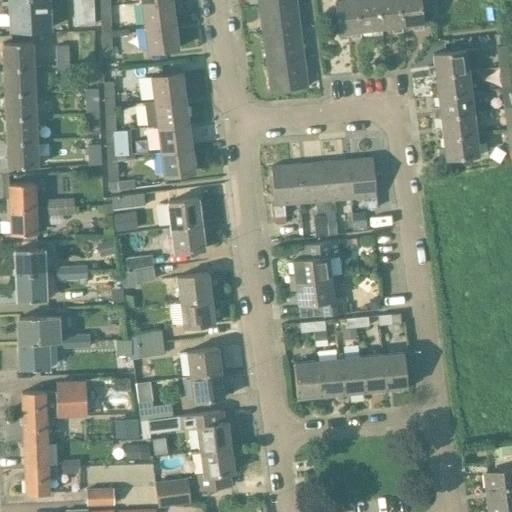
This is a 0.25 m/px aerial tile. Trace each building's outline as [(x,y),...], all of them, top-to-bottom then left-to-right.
[(15,12),(49,10),(48,0),(9,0),(10,6),(14,5),(15,12)] [(73,0),(74,9),(94,8),(93,0),(73,0)] [(145,27),(175,23),(172,0),(156,0),(141,2),(145,27)] [(299,28),(297,10),(295,0),(287,0),(260,4),(264,33),(299,28)] [(334,0),(338,32),(351,31),(351,37),(361,36),(361,29),(360,29),(356,0),(334,0)] [(356,0),(360,29),(361,29),(372,28),(372,35),(382,34),(381,27),(377,0),(356,0)] [(377,0),(381,27),(392,26),(393,32),(403,31),(402,24),(398,0),(377,0)] [(421,0),(398,0),(402,24),(413,23),(413,30),(423,29),(423,22),(424,22),(421,0)] [(101,29),(110,28),(109,1),(99,1),(101,29)] [(94,8),(74,9),(74,24),(95,23),(94,8)] [(49,10),(15,12),(15,13),(10,13),(11,30),(50,28),(49,10)] [(175,23),(145,27),(148,52),(179,48),(175,23)] [(128,30),(111,31),(110,28),(101,29),(102,57),(112,56),(111,36),(128,35),(128,30)] [(303,56),(301,39),(299,28),(264,33),(267,61),(303,56)] [(4,68),(33,67),(32,41),(3,43),(4,68)] [(69,45),(55,46),(56,66),(69,65),(69,45)] [(506,45),(496,46),(498,67),(509,66),(506,45)] [(436,75),(468,71),(476,70),(480,70),(476,48),(465,49),(465,50),(434,54),(435,65),(428,66),(430,76),(436,75)] [(307,85),(305,68),(303,56),(267,61),(271,90),(307,85)] [(57,87),(70,86),(69,65),(56,66),(57,87)] [(501,88),(511,87),(509,66),(498,67),(501,88)] [(33,67),(4,68),(5,92),(34,91),(33,67)] [(471,92),(471,91),(469,81),(477,80),(476,70),(468,71),(436,75),(438,86),(431,87),(432,97),(439,96),(471,92)] [(154,101),(185,97),(182,71),(151,75),(154,101)] [(112,82),(103,82),(103,91),(104,107),(114,106),(113,90),(112,82)] [(503,109),(511,107),(511,93),(511,87),(501,88),(503,109)] [(98,88),(85,89),(86,113),(99,113),(98,88)] [(34,91),(5,92),(6,117),(35,115),(34,91)] [(473,113),(473,112),(472,102),(480,101),(478,91),(471,91),(471,92),(439,96),(440,107),(433,107),(434,118),(441,117),(473,113)] [(154,101),(144,102),(147,127),(158,125),(188,121),(185,97),(154,101)] [(114,106),(104,107),(105,116),(106,132),(115,131),(114,115),(114,106)] [(506,129),(511,128),(511,107),(503,109),(506,129)] [(476,133),(474,122),(482,122),(481,112),(473,112),(473,113),(441,117),(443,127),(436,128),(437,138),(444,137),(476,133)] [(87,134),(99,133),(99,113),(86,113),(87,134)] [(35,115),(6,117),(7,141),(36,140),(35,115)] [(161,150),(191,146),(188,121),(158,125),(161,150)] [(115,131),(106,132),(106,141),(107,157),(116,156),(115,140),(115,131)] [(483,132),(476,133),(444,137),(445,148),(438,149),(439,159),(478,154),(477,143),(484,142),(483,132)] [(36,140),(7,141),(8,166),(37,165),(36,140)] [(102,164),(100,144),(86,145),(88,166),(102,164)] [(191,146),(161,150),(164,175),(195,171),(191,146)] [(116,156),(107,157),(107,165),(108,190),(118,190),(118,189),(117,165),(116,161),(116,156)] [(373,157),(347,160),(350,199),(366,198),(367,209),(377,208),(376,195),(373,157)] [(350,199),(347,160),(322,162),(326,212),(335,211),(334,200),(350,199)] [(322,162),(297,164),(300,202),(315,200),(316,213),(326,212),(322,162)] [(297,164),(271,166),(274,204),(273,204),(274,216),(285,215),(284,203),(300,202),(297,164)] [(10,208),(35,207),(34,182),(8,183),(10,208)] [(113,210),(145,205),(143,192),(111,197),(113,210)] [(46,199),(47,215),(60,215),(60,198),(46,199)] [(74,214),(73,198),(60,198),(60,215),(74,214)] [(171,227),(201,223),(198,198),(168,201),(171,227)] [(35,207),(10,208),(11,234),(36,233),(35,207)] [(125,214),(113,216),(115,231),(126,230),(125,214)] [(313,216),(314,236),(326,235),(325,215),(313,216)] [(328,235),(336,234),(335,222),(327,222),(328,235)] [(201,223),(171,227),(174,252),(205,248),(201,223)] [(336,240),(321,242),(304,244),(305,258),(293,260),(295,275),(288,276),(289,282),(331,277),(328,255),(338,254),(336,240)] [(16,275),(44,273),(43,249),(15,250),(16,275)] [(120,271),(127,270),(153,267),(152,255),(118,259),(120,271)] [(87,278),(86,265),(70,266),(71,279),(87,278)] [(71,279),(70,266),(55,266),(55,280),(71,279)] [(153,267),(127,270),(120,271),(122,288),(136,287),(136,282),(154,280),(153,267)] [(211,298),(208,272),(178,276),(181,301),(211,298)] [(44,273),(16,275),(18,299),(45,298),(44,273)] [(340,276),(331,277),(289,282),(290,291),(297,290),(298,303),(299,303),(301,316),(347,309),(346,296),(334,297),(332,287),(341,286),(340,276)] [(181,301),(184,327),(214,323),(211,298),(181,301)] [(400,313),(378,315),(379,324),(401,322),(400,313)] [(58,316),(18,318),(19,343),(47,342),(47,343),(59,342),(59,334),(58,334),(58,327),(58,316)] [(344,328),(368,326),(367,316),(343,318),(344,328)] [(300,332),(325,330),(324,320),(299,323),(300,332)] [(163,342),(161,329),(134,333),(135,334),(128,335),(130,346),(163,342)] [(59,334),(59,342),(59,348),(74,347),(74,333),(59,334)] [(90,333),(74,333),(74,347),(90,347),(90,333)] [(47,342),(19,343),(20,367),(48,366),(47,343),(47,342)] [(130,346),(131,359),(138,358),(138,357),(164,354),(163,342),(130,346)] [(221,372),(218,347),(187,351),(190,376),(221,372)] [(386,389),(407,387),(404,352),(382,354),(386,389)] [(364,391),(386,389),(382,354),(360,356),(364,391)] [(342,393),(364,391),(360,356),(339,358),(342,393)] [(320,395),(342,393),(339,358),(317,361),(320,395)] [(317,361),(295,363),(298,397),(320,395),(317,361)] [(190,376),(194,401),(224,397),(221,372),(190,376)] [(46,417),(55,416),(86,415),(85,381),(56,382),(56,391),(45,391),(22,392),(23,418),(46,417)] [(172,416),(171,403),(152,406),(151,400),(137,402),(140,420),(154,418),(172,416)] [(227,421),(223,422),(221,409),(172,416),(154,418),(156,432),(197,426),(200,450),(231,446),(227,421)] [(46,417),(23,418),(24,443),(47,442),(46,417)] [(154,418),(140,420),(142,434),(156,432),(154,418)] [(138,437),(137,419),(124,419),(125,437),(138,437)] [(47,442),(24,443),(25,468),(48,467),(47,442)] [(511,444),(493,448),(495,460),(511,456),(511,444)] [(142,445),(125,446),(125,460),(140,459),(140,458),(143,458),(142,445)] [(231,486),(229,472),(234,472),(231,446),(200,450),(203,473),(196,474),(198,490),(231,486)] [(57,466),(58,466),(58,469),(58,473),(69,472),(69,466),(67,466),(67,463),(67,460),(57,460),(57,466)] [(67,466),(69,466),(69,472),(79,472),(79,460),(67,460),(67,463),(67,466)] [(48,467),(25,468),(26,494),(49,493),(48,479),(58,479),(58,474),(58,473),(58,469),(58,466),(57,466),(48,467)] [(491,511),(511,511),(511,469),(487,473),(491,511)] [(187,477),(154,482),(157,508),(190,503),(187,477)] [(86,505),(113,504),(113,487),(86,488),(86,505)]
